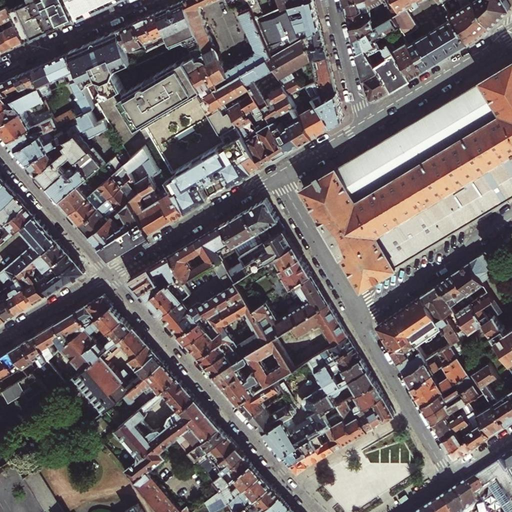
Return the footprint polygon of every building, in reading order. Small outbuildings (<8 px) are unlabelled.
[(57,26),(45,0),(42,1),(41,0),(31,0),(32,3),(11,13),(26,41),(42,33),(57,26)] [(45,0),(57,26),(63,24),(69,21),(59,0),(45,0)] [(83,14),(76,0),(59,0),(69,21),(83,14)] [(76,0),(83,14),(113,0),(76,0)] [(182,0),(171,5),(157,11),(167,33),(170,39),(172,43),(187,36),(195,53),(122,96),(138,126),(204,87),(208,93),(206,94),(208,99),(204,101),(222,134),(239,124),(236,119),(230,108),(226,103),(218,88),(221,87),(195,26),(183,0),(182,0)] [(183,0),(195,26),(205,22),(206,21),(200,7),(211,2),(210,0),(183,0)] [(249,0),(250,1),(252,6),(258,19),(273,55),(303,38),(292,4),(286,6),(283,0),(249,0)] [(321,22),(314,0),(308,0),(292,4),(303,38),(322,27),(321,22)] [(367,0),(350,0),(345,1),(347,7),(349,13),(361,11),(361,12),(366,11),(370,10),(369,8),(364,9),(363,4),(368,3),(367,0)] [(353,31),(354,36),(379,23),(384,32),(385,33),(400,24),(395,14),(403,10),(397,0),(367,0),(368,3),(369,8),(370,10),(370,14),(373,13),(372,7),(385,0),(392,13),(375,22),(374,20),(372,20),(371,17),(364,22),(352,25),(353,31)] [(425,0),(397,0),(403,10),(395,14),(400,24),(408,37),(421,29),(410,9),(425,0)] [(492,25),(478,0),(445,0),(446,1),(448,4),(454,0),(473,0),(474,0),(453,12),(455,16),(470,42),(481,35),(492,25)] [(478,0),(492,25),(501,17),(511,7),(507,0),(478,0)] [(7,6),(0,9),(0,15),(16,45),(21,43),(26,41),(11,13),(7,6)] [(252,6),(240,11),(242,15),(245,22),(248,30),(252,39),(257,49),(257,50),(247,56),(233,64),(227,68),(222,56),(220,53),(217,49),(205,22),(195,26),(221,87),(227,83),(244,73),(269,58),(273,55),(258,19),(252,6)] [(159,37),(167,33),(157,11),(152,14),(146,17),(156,38),(158,44),(162,43),(159,37)] [(361,11),(349,13),(350,19),(352,25),(364,22),(371,17),(371,15),(369,15),(368,17),(367,17),(366,11),(361,12),(361,11)] [(0,23),(1,26),(0,28),(1,29),(4,30),(0,32),(0,39),(5,50),(10,48),(16,45),(0,15),(0,23)] [(427,33),(411,43),(426,68),(437,61),(442,58),(463,46),(470,42),(455,16),(427,33)] [(156,38),(146,17),(140,19),(135,21),(145,43),(150,41),(156,38)] [(145,43),(135,21),(128,25),(120,29),(129,50),(145,43)] [(356,43),(358,50),(366,45),(369,51),(385,42),(389,40),(387,37),(380,41),(377,36),(384,32),(379,23),(354,36),(356,43)] [(303,38),(307,50),(327,44),(324,35),(322,27),(303,38)] [(78,49),(77,48),(70,51),(82,77),(85,84),(100,77),(108,95),(125,88),(117,69),(134,61),(129,50),(120,29),(110,33),(111,34),(99,43),(100,44),(93,47),(92,46),(85,48),(78,49)] [(87,44),(77,48),(78,49),(85,48),(92,46),(93,47),(100,44),(99,43),(111,34),(110,33),(104,36),(87,44)] [(159,37),(162,43),(170,39),(167,33),(159,37)] [(149,45),(150,47),(158,44),(156,38),(150,41),(152,44),(149,45)] [(310,60),(307,50),(303,38),(273,55),(269,58),(276,69),(278,72),(280,76),(285,85),(290,94),(314,134),(321,130),(332,123),(320,103),(324,101),(310,60)] [(410,40),(394,49),(411,77),(419,72),(426,68),(411,43),(410,40)] [(307,50),(310,60),(329,55),(328,49),(327,44),(307,50)] [(380,68),(375,61),(369,51),(366,45),(358,50),(359,54),(365,78),(380,68)] [(375,61),(380,68),(392,88),(402,82),(411,77),(394,49),(392,45),(383,51),(385,55),(375,61)] [(63,54),(55,58),(65,79),(66,83),(67,83),(67,84),(67,83),(68,83),(72,81),(82,77),(70,51),(63,54)] [(336,82),(329,55),(310,60),(324,101),(339,91),(336,82)] [(56,83),(65,79),(55,58),(51,60),(47,62),(56,83)] [(258,99),(266,94),(258,79),(276,69),(269,58),(244,73),(252,88),(255,94),(258,99)] [(56,83),(47,62),(41,64),(33,68),(41,85),(45,94),(58,88),(58,87),(56,83)] [(511,62),(507,65),(504,66),(505,67),(501,69),(497,72),(496,71),(494,72),(494,73),(486,78),(486,77),(483,78),(483,79),(474,84),(452,98),(430,111),(402,128),(358,155),(340,165),(339,165),(337,166),(338,167),(329,172),(329,171),(326,172),(327,174),(319,178),(318,177),(316,179),(316,180),(309,185),(308,184),(304,186),(306,189),(307,188),(314,200),(316,202),(318,207),(317,207),(318,209),(320,209),(324,217),(323,217),(324,218),(323,219),(324,221),(325,221),(330,229),(329,230),(331,232),(332,232),(333,234),(334,236),(336,240),(336,241),(337,243),(338,242),(343,250),(342,251),(343,254),(345,253),(345,254),(346,253),(351,261),(350,261),(351,265),(352,264),(353,265),(355,268),(357,271),(356,272),(358,275),(359,274),(363,281),(362,282),(364,286),(368,284),(367,283),(374,279),(374,280),(377,278),(376,277),(385,272),(385,273),(388,271),(387,271),(395,266),(396,267),(398,265),(400,264),(400,263),(406,259),(407,259),(411,257),(411,256),(417,253),(421,251),(421,250),(427,247),(431,245),(430,244),(437,240),(437,241),(442,238),(441,238),(447,234),(447,235),(452,232),(452,231),(458,228),(462,226),(461,225),(469,221),(469,222),(473,219),(473,218),(474,217),(475,216),(478,215),(478,216),(483,213),(482,212),(488,209),(489,209),(493,207),(492,206),(498,202),(499,203),(503,201),(503,200),(509,196),(509,197),(511,195),(511,62)] [(33,89),(41,85),(33,68),(29,70),(25,72),(33,89)] [(389,90),(392,88),(380,68),(365,78),(370,98),(373,99),(378,97),(389,90)] [(18,75),(26,92),(33,89),(25,72),(21,73),(18,75)] [(218,88),(226,103),(252,88),(244,73),(227,83),(221,87),(218,88)] [(7,92),(12,99),(26,92),(18,75),(10,79),(0,83),(7,92)] [(82,77),(72,81),(80,98),(73,102),(77,109),(56,119),(59,125),(60,127),(62,126),(79,117),(79,115),(91,109),(96,107),(85,84),(82,77)] [(33,89),(26,92),(12,99),(14,101),(22,112),(26,118),(1,130),(6,135),(9,139),(32,127),(27,117),(29,116),(26,110),(47,99),(45,94),(41,85),(33,89)] [(290,94),(285,85),(272,93),(274,97),(277,102),(290,94)] [(342,106),(339,91),(324,101),(320,103),(332,123),(340,119),(345,116),(342,106)] [(12,99),(7,92),(0,95),(0,108),(14,101),(12,99)] [(249,111),(252,109),(261,126),(278,156),(283,153),(288,150),(270,119),(258,99),(255,94),(243,101),(249,111)] [(278,114),(270,100),(266,94),(258,99),(270,119),(278,114)] [(305,140),(314,134),(290,94),(277,102),(283,112),(291,126),(301,142),(305,140)] [(274,97),(270,100),(278,114),(283,112),(277,102),(274,97)] [(0,123),(22,112),(14,101),(0,108),(0,123)] [(249,111),(243,101),(230,108),(236,119),(246,113),(250,121),(253,119),(249,111)] [(36,125),(54,115),(50,107),(35,115),(33,121),(36,125)] [(79,115),(79,117),(82,123),(65,133),(62,126),(60,127),(59,125),(17,148),(20,151),(23,154),(29,161),(49,150),(53,148),(65,141),(70,139),(80,133),(98,124),(91,109),(79,115)] [(26,118),(22,112),(0,123),(0,128),(1,130),(26,118)] [(275,158),(258,127),(256,128),(254,126),(256,125),(253,119),(250,121),(246,113),(236,119),(239,124),(245,135),(263,165),(269,161),(275,158)] [(278,114),(270,119),(288,150),(292,148),(296,145),(288,131),(288,132),(286,129),(283,123),(282,123),(281,123),(280,121),(278,120),(276,122),(275,120),(280,117),(278,114)] [(32,127),(9,139),(13,143),(17,148),(59,125),(56,119),(54,115),(36,125),(32,127)] [(112,126),(108,119),(98,124),(80,133),(81,135),(87,133),(87,134),(90,133),(92,137),(110,127),(112,126)] [(278,156),(261,126),(258,127),(275,158),(278,156)] [(291,126),(286,129),(288,132),(288,131),(296,145),(301,142),(291,126)] [(70,139),(65,141),(71,149),(70,149),(51,164),(39,172),(46,180),(51,186),(62,176),(68,171),(62,163),(64,161),(67,163),(72,159),(71,156),(73,154),(79,162),(94,150),(81,135),(80,133),(70,139)] [(167,180),(185,211),(192,207),(202,201),(210,197),(203,185),(209,182),(212,182),(218,179),(219,176),(225,173),(231,184),(254,170),(263,165),(245,135),(167,180)] [(71,149),(65,141),(53,148),(54,150),(58,148),(61,153),(55,157),(49,150),(29,161),(34,166),(39,172),(51,164),(70,149),(71,149)] [(126,163),(132,172),(143,162),(151,175),(161,169),(148,144),(131,159),(126,163)] [(123,149),(106,164),(114,174),(126,163),(131,159),(123,149)] [(105,163),(94,150),(79,162),(83,166),(77,172),(72,176),(68,171),(62,176),(51,186),(56,192),(62,198),(86,178),(89,176),(105,163)] [(72,176),(77,172),(73,167),(68,171),(72,176)] [(161,169),(151,175),(175,218),(179,215),(185,211),(167,180),(161,169)] [(122,180),(120,180),(114,174),(95,190),(72,210),(77,215),(82,221),(125,184),(122,180)] [(175,218),(151,175),(138,183),(142,190),(130,200),(142,219),(150,232),(157,228),(146,209),(143,204),(142,199),(143,196),(147,193),(148,200),(151,205),(162,225),(170,220),(175,218)] [(72,210),(95,190),(87,181),(90,180),(89,177),(89,176),(86,178),(62,198),(68,205),(72,210)] [(92,233),(130,200),(142,190),(138,183),(134,176),(125,184),(82,221),(87,227),(91,231),(92,233)] [(0,210),(18,194),(13,188),(6,180),(0,185),(0,210)] [(18,194),(0,210),(0,226),(27,203),(23,200),(18,194)] [(277,211),(269,197),(248,209),(265,239),(286,227),(277,211)] [(142,219),(130,200),(92,233),(98,239),(102,244),(124,230),(122,227),(118,219),(125,214),(129,222),(132,226),(142,219)] [(32,209),(27,203),(0,226),(0,244),(19,227),(35,213),(32,209)] [(146,209),(157,228),(160,227),(162,225),(151,205),(146,209)] [(265,239),(248,209),(243,212),(231,219),(224,223),(240,251),(242,254),(265,239)] [(35,213),(19,227),(25,234),(41,220),(35,213)] [(133,242),(150,232),(142,219),(132,226),(124,230),(102,244),(108,251),(112,255),(133,242)] [(18,274),(24,269),(58,240),(51,231),(41,220),(25,234),(33,244),(0,272),(0,276),(5,283),(4,284),(5,286),(6,287),(12,284),(21,279),(18,274)] [(240,251),(224,223),(213,230),(198,238),(213,264),(226,257),(221,249),(227,246),(230,252),(236,249),(238,252),(240,251)] [(277,254),(296,242),(291,234),(286,227),(265,239),(242,254),(245,259),(251,269),(269,258),(277,254)] [(213,264),(198,238),(192,242),(180,249),(171,254),(174,260),(183,275),(178,277),(181,282),(183,281),(213,264)] [(39,262),(45,271),(69,252),(64,246),(58,240),(24,269),(29,275),(31,274),(34,279),(38,277),(40,275),(38,272),(36,274),(32,267),(35,267),(37,265),(39,262)] [(282,267),(303,254),(299,248),(296,242),(277,254),(269,258),(275,267),(279,264),(277,261),(279,260),(281,263),(280,264),(281,265),(282,267)] [(495,265),(485,251),(472,260),(486,279),(493,274),(490,269),(495,265)] [(38,277),(42,283),(77,261),(73,257),(69,252),(45,271),(40,275),(38,277)] [(142,271),(131,277),(140,287),(144,291),(156,283),(160,280),(164,286),(178,277),(183,275),(174,260),(171,254),(162,259),(142,271)] [(293,284),(313,272),(311,268),(305,259),(303,254),(282,267),(293,284)] [(245,259),(231,267),(238,278),(251,269),(245,259)] [(486,279),(472,260),(465,265),(456,271),(470,293),(482,284),(484,288),(489,285),(486,279)] [(82,266),(77,261),(42,283),(49,293),(56,289),(61,286),(67,283),(75,278),(86,271),(82,266)] [(31,274),(29,275),(24,269),(18,274),(21,279),(35,302),(39,299),(46,295),(34,279),(31,274)] [(470,293),(456,271),(448,277),(440,283),(456,307),(460,304),(458,300),(465,296),(467,299),(472,296),(470,293)] [(318,308),(330,301),(318,280),(313,272),(293,284),(296,290),(299,289),(306,301),(311,297),(318,308)] [(38,277),(34,279),(46,295),(47,294),(49,293),(42,283),(38,277)] [(161,289),(150,299),(157,307),(164,314),(183,299),(174,288),(180,283),(182,285),(185,283),(183,281),(181,282),(178,277),(164,286),(161,289)] [(28,306),(35,302),(21,279),(12,284),(14,287),(26,307),(28,306)] [(156,283),(144,291),(147,295),(150,299),(161,289),(164,286),(160,280),(156,283)] [(183,299),(164,314),(172,324),(180,333),(205,319),(206,318),(211,315),(247,294),(239,281),(204,301),(203,300),(202,300),(200,300),(199,300),(198,301),(196,299),(188,304),(183,299)] [(456,307),(440,283),(432,288),(425,293),(427,296),(446,327),(455,340),(460,337),(471,330),(468,325),(459,331),(448,312),(456,307)] [(511,391),(511,392),(511,326),(508,329),(497,313),(504,308),(489,285),(484,288),(485,289),(481,292),(483,295),(474,300),(472,296),(467,299),(470,303),(463,308),(460,304),(456,307),(468,325),(471,330),(460,337),(461,338),(464,337),(466,341),(471,338),(468,334),(472,331),(473,333),(489,322),(495,332),(511,357),(511,391)] [(14,287),(9,289),(12,293),(7,296),(17,312),(26,307),(14,287)] [(17,312),(7,296),(3,289),(0,290),(0,305),(8,318),(17,312)] [(110,298),(105,293),(90,302),(78,310),(86,325),(92,320),(88,314),(93,311),(96,316),(113,302),(110,298)] [(390,317),(379,325),(394,349),(414,336),(419,343),(420,345),(428,339),(438,333),(446,327),(427,296),(425,293),(415,299),(406,305),(390,317)] [(247,294),(211,315),(217,323),(223,330),(217,336),(195,350),(198,353),(200,356),(221,342),(228,336),(235,345),(243,355),(272,336),(255,308),(247,294)] [(279,318),(268,300),(255,308),(272,336),(276,334),(291,325),(318,308),(311,297),(306,301),(299,305),(298,304),(295,304),(289,308),(288,310),(289,311),(279,318)] [(335,343),(350,333),(337,312),(330,301),(318,308),(291,325),(297,335),(321,320),(335,343)] [(107,330),(125,315),(122,312),(113,302),(96,316),(92,320),(86,325),(79,331),(71,338),(68,340),(61,346),(81,368),(90,361),(86,355),(89,352),(86,348),(97,338),(93,333),(103,325),(107,330)] [(67,316),(57,323),(68,340),(71,338),(69,334),(77,329),(79,331),(86,325),(78,310),(67,316)] [(129,320),(125,315),(107,330),(109,333),(104,336),(110,344),(133,325),(129,320)] [(206,318),(213,326),(217,323),(211,315),(206,318)] [(205,319),(180,333),(184,338),(187,341),(209,328),(205,323),(206,321),(205,319)] [(47,328),(37,334),(51,355),(55,351),(61,346),(68,340),(57,323),(47,328)] [(209,328),(187,341),(192,346),(195,350),(217,336),(223,330),(217,323),(213,326),(209,328)] [(117,369),(148,342),(149,341),(145,337),(141,333),(133,325),(110,344),(94,357),(90,361),(81,368),(75,373),(103,407),(91,416),(94,419),(119,397),(115,394),(118,392),(113,387),(123,378),(117,369)] [(353,339),(350,333),(335,343),(322,350),(328,361),(356,344),(353,339)] [(31,338),(25,341),(41,363),(42,362),(45,359),(48,357),(51,355),(37,334),(31,338)] [(104,336),(102,334),(97,338),(86,348),(89,352),(94,357),(110,344),(104,336)] [(243,355),(214,372),(219,378),(228,388),(235,396),(239,400),(276,378),(296,366),(276,334),(272,336),(243,355)] [(414,336),(394,349),(398,357),(400,361),(415,351),(413,347),(419,343),(414,336)] [(19,346),(13,349),(24,363),(31,372),(34,369),(41,363),(25,341),(19,346)] [(136,367),(156,350),(153,347),(148,342),(117,369),(123,378),(124,377),(129,373),(124,368),(131,362),(136,367)] [(221,342),(200,356),(203,360),(207,364),(228,349),(221,342)] [(455,358),(460,354),(453,342),(440,350),(448,363),(455,358)] [(335,372),(363,356),(360,350),(356,344),(328,361),(335,372)] [(228,349),(207,364),(211,368),(214,372),(243,355),(235,345),(228,349)] [(8,352),(3,355),(14,369),(24,363),(13,349),(8,352)] [(144,377),(164,360),(160,356),(156,350),(136,367),(144,377)] [(321,431),(322,433),(324,432),(325,431),(324,429),(334,423),(325,408),(319,397),(342,383),(335,372),(328,361),(322,350),(310,357),(317,368),(316,368),(325,385),(308,395),(307,397),(307,400),(316,416),(316,419),(295,431),(285,419),(267,432),(276,443),(284,452),(297,444),(303,441),(321,431)] [(415,351),(400,361),(404,367),(407,372),(428,358),(424,351),(418,355),(415,351)] [(94,357),(89,352),(86,355),(90,361),(94,357)] [(425,402),(446,389),(459,380),(471,372),(460,354),(455,358),(448,363),(446,364),(452,373),(445,378),(439,368),(414,384),(420,393),(425,402)] [(14,369),(3,355),(0,357),(0,356),(0,368),(4,375),(14,369)] [(342,383),(369,367),(366,362),(363,356),(335,372),(342,383)] [(411,379),(414,384),(439,368),(444,365),(439,358),(434,361),(431,356),(428,358),(407,372),(411,379)] [(50,359),(48,357),(45,359),(42,362),(48,370),(54,364),(50,359)] [(124,393),(130,400),(133,400),(136,397),(135,396),(143,388),(153,398),(178,376),(172,369),(164,360),(144,377),(131,387),(125,392),(124,393)] [(495,402),(508,422),(511,420),(511,392),(511,391),(501,397),(489,380),(500,374),(492,361),(476,371),(486,389),(490,395),(495,402)] [(359,391),(377,379),(374,374),(369,367),(342,383),(319,397),(325,408),(338,403),(332,393),(334,392),(337,393),(341,390),(342,387),(353,381),(359,391)] [(34,369),(31,372),(6,387),(11,396),(23,389),(30,398),(28,400),(35,407),(52,393),(34,369)] [(446,389),(425,402),(428,407),(430,411),(451,398),(477,382),(471,372),(459,380),(463,386),(450,394),(446,389)] [(181,412),(198,398),(188,387),(178,376),(153,398),(116,429),(139,457),(126,469),(135,479),(140,475),(139,474),(143,470),(142,467),(152,458),(147,451),(154,445),(150,441),(182,414),(181,412)] [(125,392),(131,387),(124,377),(123,378),(113,387),(118,392),(115,394),(119,397),(124,393),(125,392)] [(276,378),(239,400),(247,409),(252,416),(268,406),(263,399),(279,390),(283,396),(286,393),(276,378)] [(374,399),(385,393),(381,386),(377,379),(359,391),(339,403),(346,415),(358,408),(365,404),(370,402),(374,399)] [(451,398),(430,411),(433,416),(436,421),(451,411),(482,390),(477,382),(451,398)] [(268,406),(252,416),(260,424),(267,432),(285,419),(294,412),(295,411),(295,410),(295,409),(295,408),(286,393),(283,396),(280,397),(285,405),(273,413),(268,406)] [(387,419),(397,413),(391,403),(385,393),(374,399),(378,406),(387,419)] [(189,452),(221,424),(209,411),(198,398),(181,412),(182,414),(150,441),(154,445),(147,451),(152,458),(142,467),(143,470),(139,474),(140,475),(135,479),(163,511),(179,511),(182,510),(149,471),(166,457),(160,450),(176,437),(189,452)] [(471,435),(476,443),(485,437),(493,432),(485,420),(479,413),(470,400),(463,404),(467,410),(472,419),(464,424),(471,435)] [(365,404),(377,424),(382,422),(387,419),(378,406),(376,407),(375,406),(373,407),(370,402),(365,404)] [(485,420),(493,432),(502,427),(508,422),(495,402),(479,413),(485,420)] [(360,413),(370,429),(374,427),(377,424),(365,404),(358,408),(360,413)] [(451,411),(436,421),(441,429),(446,436),(464,424),(472,419),(467,410),(455,417),(451,411)] [(360,413),(359,414),(358,415),(367,430),(369,429),(370,429),(360,413)] [(349,420),(358,436),(360,434),(363,433),(367,430),(358,415),(349,420)] [(334,423),(345,443),(352,439),(358,436),(349,420),(346,416),(334,423)] [(330,439),(336,448),(341,445),(345,443),(334,423),(324,429),(325,431),(329,429),(333,437),(330,439)] [(226,429),(221,424),(189,452),(214,480),(220,475),(212,466),(216,463),(209,455),(206,458),(204,454),(229,433),(226,429)] [(464,424),(446,436),(449,442),(452,447),(471,435),(464,424)] [(0,437),(4,443),(17,431),(13,426),(0,437)] [(297,466),(300,469),(332,450),(327,441),(325,437),(322,438),(320,435),(322,433),(321,431),(303,441),(309,451),(306,453),(301,446),(299,447),(297,444),(284,452),(288,457),(297,466)] [(325,437),(327,441),(332,450),(335,449),(336,448),(330,439),(325,431),(324,432),(322,433),(325,437)] [(216,463),(239,444),(235,439),(229,433),(204,454),(206,458),(209,455),(216,463)] [(455,451),(457,456),(476,443),(471,435),(452,447),(455,451)] [(220,475),(246,452),(243,449),(239,444),(216,463),(212,466),(220,475)] [(221,488),(254,461),(250,456),(246,452),(220,475),(214,480),(221,488)] [(511,455),(497,465),(504,476),(505,475),(511,487),(511,455)] [(260,468),(254,461),(221,488),(228,502),(264,472),(260,468)] [(504,476),(497,465),(483,474),(455,492),(447,497),(455,511),(468,511),(472,510),(466,500),(479,492),(490,484),(495,491),(499,488),(508,503),(505,505),(509,511),(511,511),(511,487),(505,475),(504,476)] [(142,511),(138,505),(125,511),(64,511),(36,467),(25,477),(46,511),(142,511)] [(229,502),(234,511),(240,511),(246,507),(255,499),(273,483),(269,478),(264,472),(228,502),(229,502)] [(273,483),(255,499),(265,510),(283,493),(278,488),(273,483)] [(221,488),(206,501),(212,511),(229,502),(228,502),(221,488)] [(285,511),(293,505),(288,500),(283,493),(265,510),(262,511),(285,511)] [(441,501),(435,505),(439,511),(455,511),(447,497),(441,501)]
